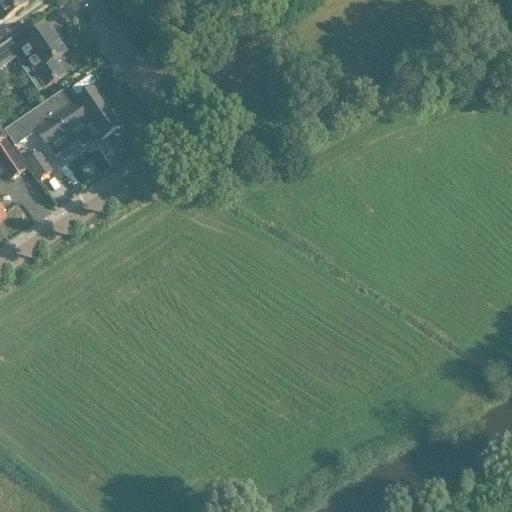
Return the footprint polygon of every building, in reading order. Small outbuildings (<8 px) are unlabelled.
[(3,24),(12,18),(28,6),(24,0),(0,0),(0,24),(3,23),(3,24)] [(39,94),(64,77),(55,63),(66,56),(48,30),(39,37),(32,27),(0,49),(0,71),(16,61),(39,94)] [(68,90),(4,133),(15,149),(37,134),(48,150),(68,135),(88,121),(102,141),(120,129),(101,101),(102,100),(96,91),(79,102),(77,103),(68,90)] [(0,173),(1,175),(5,172),(11,181),(24,172),(15,159),(3,141),(6,139),(0,130),(0,173)] [(38,155),(27,163),(40,180),(47,174),(42,168),(46,165),(38,155)]
